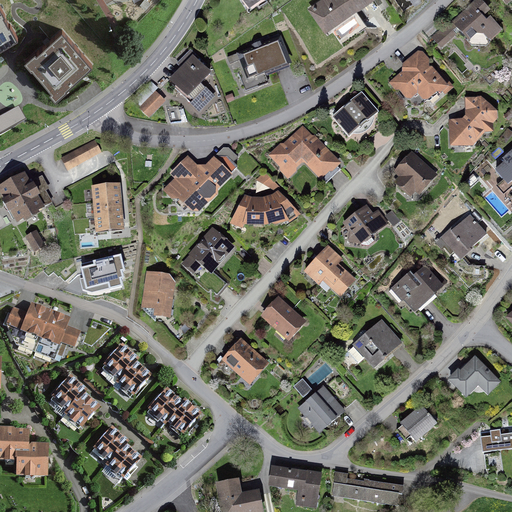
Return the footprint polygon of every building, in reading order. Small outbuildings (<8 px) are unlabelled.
[(371,0),(319,0),(308,8),(325,32),(371,0)] [(478,0),(455,23),(473,41),(482,32),(492,42),(506,28),(478,0)] [(0,48),(18,39),(0,6),(0,48)] [(432,37),(442,48),(456,35),(446,24),(432,37)] [(92,63),(62,30),(37,52),(35,50),(24,59),(31,67),(32,67),(52,89),(50,90),(55,96),(92,63)] [(292,66),(281,38),(238,55),(250,83),(292,66)] [(406,71),(392,85),(407,101),(417,91),(424,98),(433,89),(440,97),(452,85),(418,50),(402,66),(406,71)] [(215,77),(189,52),(177,65),(180,68),(171,78),(193,100),(215,77)] [(153,88),(137,103),(139,105),(155,91),(153,88)] [(166,101),(155,90),(138,108),(149,118),(166,101)] [(362,92),(332,117),(349,137),(379,112),(362,92)] [(468,125),(450,126),(451,140),(464,151),(476,150),(493,128),(492,114),(479,103),(467,104),(468,125)] [(19,105),(0,115),(0,131),(0,133),(26,119),(19,105)] [(305,127),(271,157),(287,175),(305,158),(323,179),(339,165),(305,127)] [(94,142),(62,158),(67,170),(100,154),(94,142)] [(505,161),(495,169),(507,184),(511,179),(511,149),(502,158),(505,161)] [(411,152),(394,172),(399,177),(394,182),(414,198),(436,173),(411,152)] [(197,165),(187,156),(170,174),(174,178),(164,189),(175,199),(177,197),(193,212),(200,212),(211,200),(212,201),(220,192),(218,191),(233,175),(214,156),(206,165),(197,165)] [(26,172),(0,185),(0,193),(16,223),(46,207),(26,172)] [(118,184),(92,186),(96,231),(122,229),(118,184)] [(258,200),(246,197),(233,220),(248,227),(280,225),(297,214),(280,193),(271,199),(258,200)] [(366,206),(343,224),(358,244),(387,221),(378,210),(373,214),(366,206)] [(470,215),(438,244),(455,263),(487,234),(470,215)] [(234,248),(214,229),(181,263),(193,274),(202,264),(211,273),(234,248)] [(37,230),(25,237),(34,252),(46,246),(37,230)] [(328,246),(305,273),(318,284),(322,280),(341,297),(356,280),(338,264),(342,259),(328,246)] [(119,256),(92,263),(92,267),(80,269),(85,291),(109,285),(110,291),(122,288),(121,280),(122,280),(120,273),(123,272),(119,256)] [(424,270),(397,295),(415,315),(442,290),(424,270)] [(170,274),(146,271),(142,307),(154,309),(153,316),(171,318),(175,282),(170,274)] [(279,297),(261,317),(289,342),(307,322),(279,297)] [(29,314),(15,309),(10,324),(74,347),(79,331),(66,327),(69,316),(33,304),(29,314)] [(381,330),(356,350),(375,371),(399,350),(381,330)] [(241,338),(222,360),(250,384),(269,363),(241,338)] [(122,344),(105,364),(121,377),(117,381),(133,395),(150,375),(134,362),(138,358),(122,344)] [(460,369),(449,380),(467,398),(479,386),(488,395),(501,382),(475,357),(461,371),(460,369)] [(70,376),(53,396),(70,409),(66,414),(82,427),(99,407),(83,393),(86,389),(70,376)] [(323,386),(297,409),(319,434),(345,411),(323,386)] [(168,421),(184,434),(201,414),(184,400),(183,402),(166,389),(150,409),(166,423),(168,421)] [(422,404),(400,424),(416,442),(439,423),(422,404)] [(484,455),(511,451),(511,428),(481,432),(484,455)] [(30,431),(0,430),(0,459),(18,460),(18,477),(47,477),(48,446),(29,445),(30,431)] [(110,434),(97,449),(113,462),(110,467),(126,480),(138,465),(122,452),(126,447),(110,434)] [(321,475),(272,468),(270,486),(298,490),(296,506),(316,509),(321,475)] [(348,474),(336,472),(332,496),(401,506),(404,486),(364,480),(364,481),(347,479),(348,474)] [(237,480),(216,484),(221,511),(229,511),(231,511),(230,511),(264,511),(260,491),(240,495),(237,480)]
